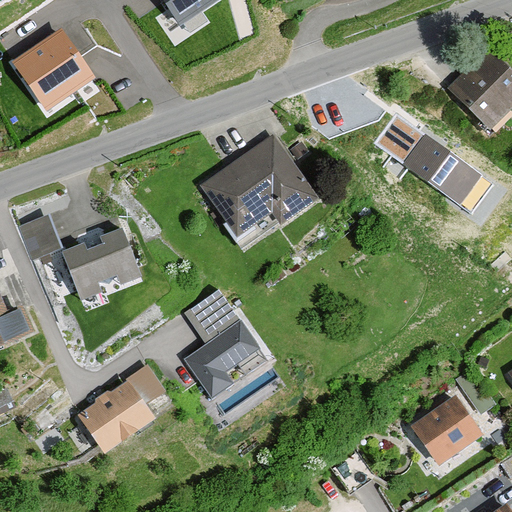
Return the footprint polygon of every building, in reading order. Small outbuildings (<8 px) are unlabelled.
[(224,1),(223,0),(162,0),(181,29),(224,1)] [(93,83),(61,35),(15,65),(47,113),(93,83)] [(511,96),(511,68),(486,43),(446,84),(486,123),(511,96)] [(492,184),(393,115),(374,145),(469,214),(492,184)] [(314,191),(271,131),(197,182),(231,232),(267,207),(275,218),(314,191)] [(58,246),(44,211),(16,222),(30,257),(58,246)] [(138,272),(118,222),(58,246),(79,296),(97,289),(92,277),(112,270),(116,281),(138,272)] [(236,315),(214,286),(181,310),(203,339),(236,315)] [(0,338),(25,327),(13,299),(0,305),(0,338)] [(255,342),(236,315),(203,339),(180,356),(207,392),(228,377),(221,367),(255,342)] [(264,345),(229,364),(234,374),(269,355),(264,345)] [(162,387),(144,361),(124,376),(142,401),(162,387)] [(142,401),(124,376),(72,412),(99,449),(150,413),(142,401)] [(480,429),(452,390),(407,422),(435,461),(480,429)] [(511,511),(504,499),(484,511),(511,511)]
